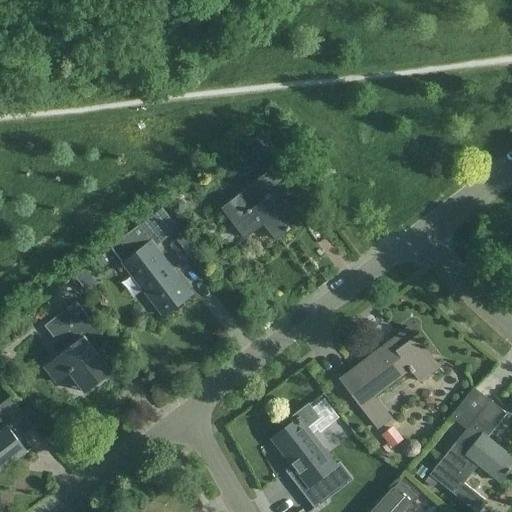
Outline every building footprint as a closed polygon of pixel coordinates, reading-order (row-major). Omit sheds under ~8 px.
[(282,197),(292,189),(282,176),(292,169),(262,131),(248,142),(270,170),(255,182),(256,183),(240,195),(223,208),(247,239),(266,224),(278,240),(301,222),(282,197)] [(182,215),(185,212),(186,204),(182,200),(178,200),(174,203),(174,212),(177,215),(182,215)] [(167,239),(151,218),(112,247),(125,264),(166,316),(192,295),(155,248),(167,239)] [(104,337),(89,317),(77,302),(46,326),(57,341),(70,331),(79,342),(45,367),(58,383),(71,373),(86,393),(113,372),(93,346),(104,337)] [(421,382),(441,368),(410,327),(341,380),(362,407),(379,428),(393,417),(376,396),(410,370),(413,373),(414,372),(421,382)] [(465,483),(480,464),(502,482),(511,469),(511,457),(488,438),(507,414),(475,387),(452,417),(467,429),(431,475),(477,511),(478,511),(487,501),(465,483)] [(36,428),(12,397),(0,406),(0,420),(5,427),(0,431),(0,474),(29,452),(20,440),(36,428)] [(294,423),(273,439),(293,465),(286,470),(316,508),(353,480),(341,464),(338,466),(308,428),(321,418),(310,404),(291,418),(294,423)] [(385,435),(392,445),(400,439),(393,429),(385,435)] [(409,455),(416,455),(421,450),(421,444),(416,439),(410,439),(405,443),(405,450),(409,455)] [(429,471),(422,466),(416,474),(423,479),(429,471)] [(401,481),(373,511),(409,511),(407,510),(419,497),(401,481)]
